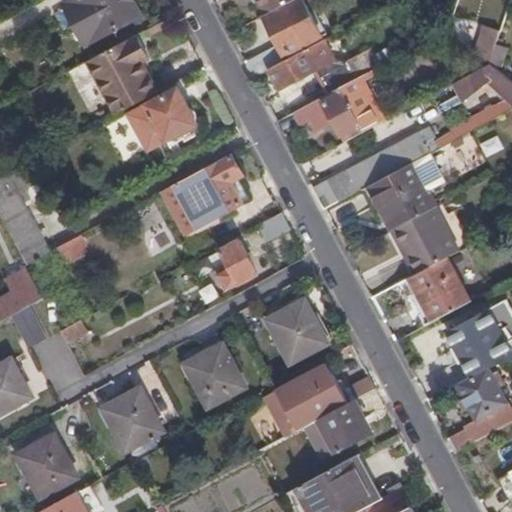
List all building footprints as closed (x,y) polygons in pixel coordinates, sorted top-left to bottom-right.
[(142,14),(134,0),(71,0),(92,40),(142,14)] [(258,0),(266,14),(292,0),(258,0)] [(292,0),(266,14),(264,16),(284,55),(322,36),(315,22),(302,0),(292,0)] [(434,17),(448,29),(454,10),(439,3),(434,17)] [(169,23),(167,17),(147,28),(150,33),(169,23)] [(315,22),(322,36),(326,34),(319,21),(315,22)] [(474,50),(489,62),(499,29),(482,24),(474,50)] [(117,112),(157,90),(142,62),(149,58),(138,36),(135,37),(133,35),(88,59),(117,112)] [(281,62),(270,68),(281,87),(334,58),(323,39),(281,62)] [(246,62),(254,77),(270,68),(281,62),(274,47),(246,62)] [(313,188),(324,208),(368,184),(412,160),(511,107),(511,81),(489,63),(453,83),(463,99),(487,79),(507,99),(491,106),(449,129),(451,132),(433,142),(431,138),(434,136),(429,126),(313,188)] [(329,93),(353,79),(346,66),(322,79),(329,93)] [(343,141),(385,119),(364,81),(375,75),(372,69),(353,79),(329,93),(295,111),(302,126),(311,122),(316,130),(333,121),(343,141)] [(187,143),(204,134),(196,119),(197,112),(193,107),(189,105),(179,85),(130,112),(149,148),(180,130),(187,143)] [(448,142),(454,170),(482,165),(476,136),(448,142)] [(243,173),(232,152),(166,187),(189,230),(242,201),(242,200),(250,196),(239,175),(243,173)] [(368,184),(392,230),(436,206),(437,206),(412,160),(368,184)] [(36,181),(26,161),(0,174),(0,215),(26,263),(50,250),(24,201),(29,198),(25,188),(36,181)] [(159,205),(140,211),(151,248),(170,242),(159,205)] [(416,274),(447,257),(460,250),(436,206),(392,230),(416,274)] [(290,227),(282,211),(259,224),(267,239),(290,227)] [(80,234),(55,247),(65,265),(82,255),(85,243),(80,234)] [(210,255),(216,267),(223,263),(226,269),(219,273),(227,288),(258,272),(240,238),(210,255)] [(409,278),(433,322),(470,302),(447,257),(416,274),(409,278)] [(223,263),(216,267),(219,273),(226,269),(223,263)] [(0,320),(13,314),(31,304),(35,301),(44,297),(28,267),(9,277),(14,289),(0,296),(0,320)] [(327,342),(305,299),(268,319),(291,361),(327,342)] [(13,314),(31,346),(48,335),(31,304),(13,314)] [(472,378),(490,369),(511,361),(511,350),(489,309),(447,332),(456,349),(457,349),(463,359),(462,360),(472,378)] [(81,319),(61,330),(66,339),(86,329),(81,319)] [(246,386),(223,343),(185,363),(208,406),(246,386)] [(0,412),(33,394),(12,357),(0,363),(0,412)] [(447,439),(455,453),(511,421),(511,409),(499,387),(504,384),(498,372),(493,375),(490,369),(472,378),(458,386),(477,420),(463,427),(465,430),(447,439)] [(376,387),(370,376),(325,400),(310,372),(279,388),(286,402),(274,409),(288,435),(309,423),(354,399),(376,387)] [(164,429),(142,387),(104,407),(127,450),(130,448),(134,456),(157,443),(153,435),(164,429)] [(354,399),(309,423),(326,456),(367,433),(360,420),(365,417),(354,399)] [(360,420),(367,433),(372,430),(365,417),(360,420)] [(79,475),(55,434),(19,453),(42,496),(79,475)] [(147,454),(132,461),(137,472),(153,464),(147,454)] [(353,511),(379,499),(355,455),(298,485),(312,511),(353,511)] [(508,502),(511,500),(511,478),(509,472),(496,479),(508,502)] [(413,511),(400,487),(379,499),(353,511),(413,511)] [(87,511),(77,492),(40,511),(87,511)]
